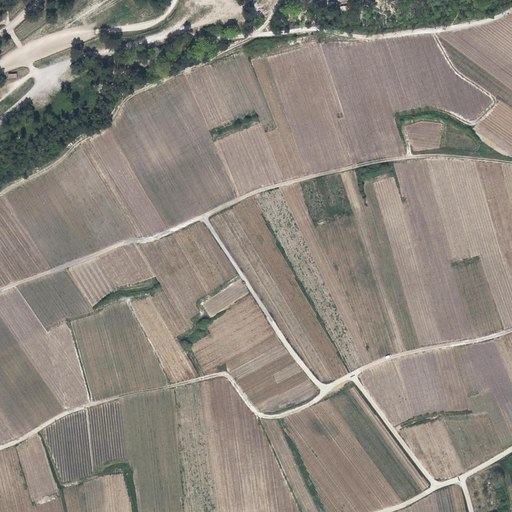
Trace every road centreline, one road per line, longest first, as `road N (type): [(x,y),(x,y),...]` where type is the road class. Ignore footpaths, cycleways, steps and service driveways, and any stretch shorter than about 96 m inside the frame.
road 1 (track): [(511,163),(425,155),(314,175),(0,290)]
road 2 (track): [(0,448),(72,411),(212,375),(226,374),(264,416),(290,412),(325,391)]
road 3 (track): [(511,9),(467,25),(373,37),(304,29),(228,38),(177,30)]
road 4 (track): [(257,34),(128,96),(109,123),(0,194)]
road 5 (track): [(213,19),(72,61),(0,122)]
road 6 (track): [(203,216),(325,391)]
road 7 (track): [(325,391),(403,353),(511,330)]
road 8 (track): [(446,111),(470,123),(494,99),(452,66),(432,30)]
road 9 (track): [(350,375),(437,486)]
